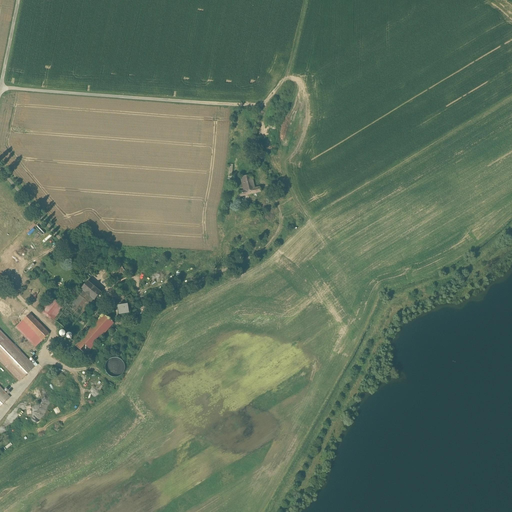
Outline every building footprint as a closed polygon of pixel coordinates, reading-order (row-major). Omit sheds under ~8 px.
[(240,176),(244,188),(237,190),(239,198),(261,192),(259,184),(254,185),(251,173),(240,176)] [(117,266),(109,271),(114,280),(122,275),(117,266)] [(101,293),(87,281),(80,290),(81,290),(74,299),(87,309),(93,300),(94,301),(101,293)] [(51,296),(41,309),(53,319),(64,306),(51,296)] [(56,321),(68,331),(87,309),(74,299),(67,308),(56,321)] [(125,301),(117,302),(118,312),(127,311),(125,301)] [(30,314),(16,327),(30,342),(35,347),(49,334),(30,314)] [(103,314),(75,346),(85,355),(113,323),(103,314)] [(20,352),(0,331),(0,359),(20,381),(34,367),(20,352)] [(1,389),(0,388),(0,406),(9,398),(1,389)]
